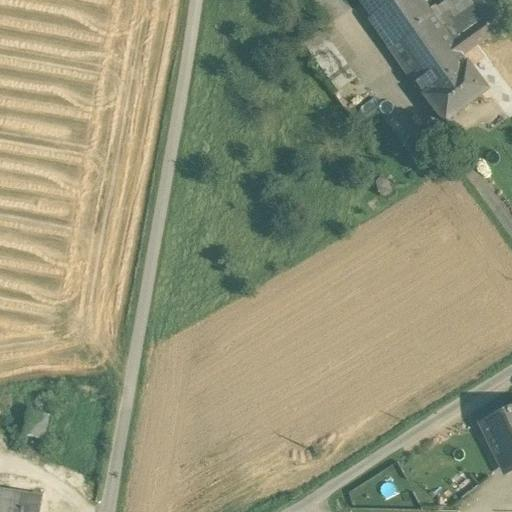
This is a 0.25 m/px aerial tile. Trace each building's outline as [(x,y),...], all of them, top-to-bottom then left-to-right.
[(359,0),(426,95),(467,63),(463,57),(452,41),(432,12),(423,0),(359,0)] [(482,19),(468,0),(453,0),(438,10),(437,8),(432,12),(452,41),(482,19)] [(468,0),(482,19),(452,41),(463,57),(509,23),(492,0),(468,0)] [(323,30),(304,43),(329,79),(348,65),(323,30)] [(426,95),(425,96),(445,123),(488,90),(468,63),(426,95)] [(348,65),(329,79),(339,92),(358,79),(348,65)] [(511,408),(481,424),(490,442),(492,441),(506,469),(511,466),(511,408)] [(53,418),(29,412),(24,435),(47,441),(53,418)] [(39,511),(42,497),(0,490),(0,511),(39,511)]
